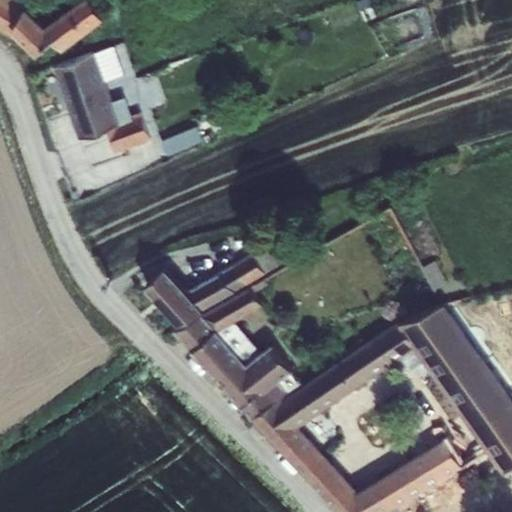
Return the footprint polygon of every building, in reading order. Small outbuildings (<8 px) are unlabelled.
[(0,0),(0,27),(10,34),(14,29),(13,27),(27,5),(29,0),(0,0)] [(13,27),(14,29),(37,52),(54,36),(63,46),(104,16),(92,0),(77,0),(46,23),(27,5),(13,27)] [(104,47),(53,65),(78,137),(106,128),(114,151),(150,139),(144,123),(151,120),(148,110),(140,113),(139,112),(128,116),(104,47)] [(159,137),(165,152),(202,138),(196,123),(159,137)] [(165,265),(145,283),(178,321),(203,307),(245,282),(247,283),(278,265),(293,258),(281,237),(266,244),(188,289),(165,265)] [(434,259),(422,266),(434,288),(446,282),(434,259)] [(201,313),(175,328),(252,415),(303,383),(272,342),(255,355),(228,324),(262,305),(250,284),(201,313)] [(400,320),(415,346),(502,470),(511,463),(511,397),(444,301),(400,320)] [(303,383),(252,415),(342,511),(379,511),(460,464),(445,437),(357,489),(299,424),(415,346),(400,320),(399,319),(303,383)]
